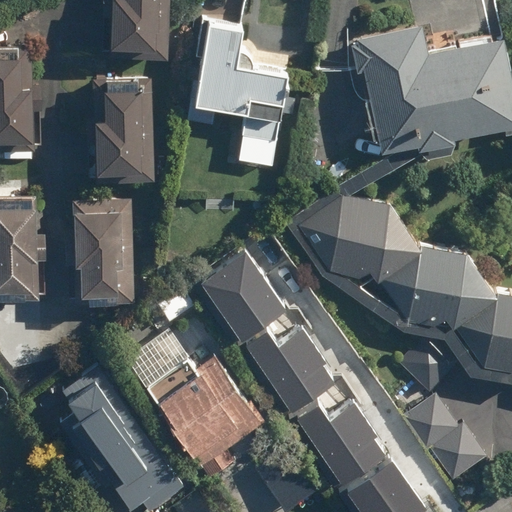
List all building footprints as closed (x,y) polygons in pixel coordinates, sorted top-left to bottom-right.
[(110,48),(169,51),(171,0),(100,0),(101,6),(112,7),(110,48)] [(244,15),(202,10),(189,112),(215,116),(216,102),(243,105),(237,154),(275,158),(287,56),(257,52),(258,40),(241,38),(244,15)] [(365,63),(390,153),(511,127),(511,297),(495,296),(469,258),(418,247),(393,200),(331,190),(288,222),(325,272),(405,323),(429,328),(444,331),(460,354),(469,368),(511,375),(511,74),(501,31),(431,48),(423,16),(350,34),(358,65),(365,63)] [(0,40),(0,142),(37,142),(36,101),(42,101),(42,79),(37,79),(36,52),(23,52),(23,40),(0,40)] [(158,100),(151,100),(152,70),(108,69),(108,75),(95,75),(94,109),(88,109),(87,130),(98,131),(97,171),(149,173),(156,173),(158,100)] [(47,223),(37,223),(36,186),(0,186),(0,291),(39,290),(38,252),(48,252),(47,223)] [(135,191),(71,190),(71,256),(84,256),(84,287),(91,288),(91,295),(134,296),(135,191)] [(247,240),(205,271),(244,324),(286,294),(247,240)] [(244,334),(291,397),(334,365),(294,312),(280,323),(272,313),(244,334)] [(266,414),(217,348),(198,362),(168,322),(125,355),(190,441),(187,443),(211,473),(241,450),(233,439),(266,414)] [(62,413),(107,477),(117,470),(134,493),(142,488),(150,499),(187,473),(101,350),(60,379),(77,403),(62,413)] [(297,407),(344,470),(387,438),(347,385),(332,396),(325,386),(297,407)] [(458,419),(437,386),(403,409),(426,443),(430,440),(454,477),(491,453),(465,415),(458,419)] [(388,444),(344,477),(370,511),(413,511),(411,508),(427,496),(388,444)]
